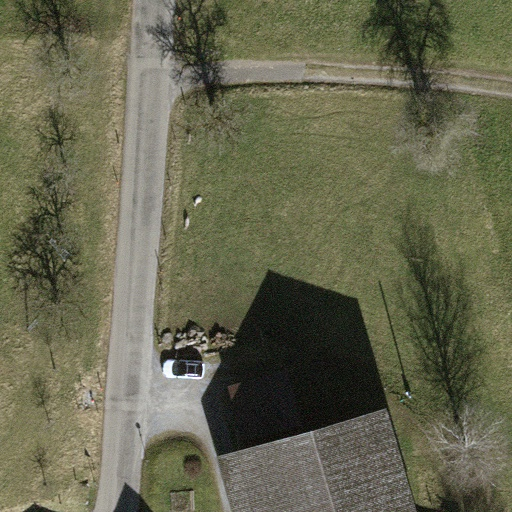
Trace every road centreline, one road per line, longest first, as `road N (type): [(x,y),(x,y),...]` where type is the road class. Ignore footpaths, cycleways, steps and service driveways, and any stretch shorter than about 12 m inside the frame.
road 1 (unclassified): [(159,0),(116,511)]
road 2 (track): [(155,77),(511,92)]
